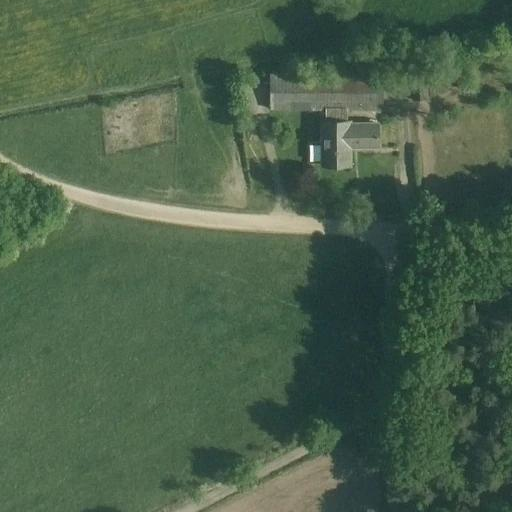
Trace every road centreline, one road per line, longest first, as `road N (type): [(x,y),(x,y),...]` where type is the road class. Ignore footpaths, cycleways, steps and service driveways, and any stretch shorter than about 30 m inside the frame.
road 1 (track): [(0,164),(81,199),(174,214),(390,228)]
road 2 (track): [(393,511),(390,228)]
road 3 (track): [(183,511),(392,406)]
road 4 (track): [(390,228),(414,253),(511,302)]
road 5 (track): [(390,228),(511,211)]
